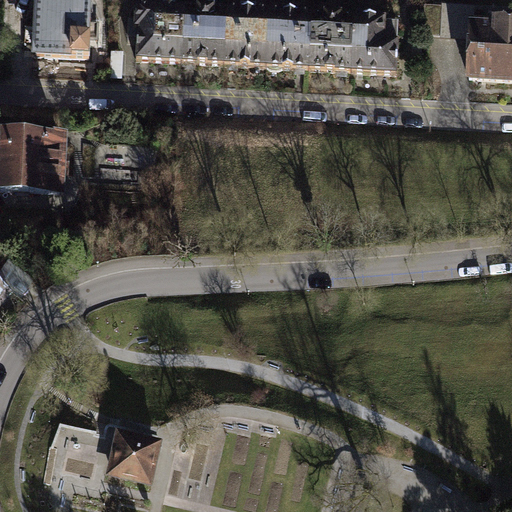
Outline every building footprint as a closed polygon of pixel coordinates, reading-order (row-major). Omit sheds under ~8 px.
[(31,0),(30,59),(87,60),(88,43),(96,43),(97,29),(88,29),(89,1),(31,0)] [(471,47),(470,88),(511,89),(511,20),(488,20),(488,26),(473,26),(474,9),(443,8),(442,46),(471,47)] [(141,66),(184,69),(187,13),(144,11),(141,66)] [(184,69),(226,71),(229,15),(187,13),(184,69)] [(226,71),(268,73),(271,17),(229,15),(226,71)] [(268,73),(311,75),(314,19),(271,17),(268,73)] [(311,75),(353,78),(356,22),(314,19),(311,75)] [(353,78),(396,80),(398,24),(356,22),(353,78)] [(0,199),(63,201),(63,182),(69,182),(70,159),(64,159),(65,139),(0,137),(0,199)] [(0,321),(21,295),(0,278),(0,321)] [(113,474),(148,482),(152,467),(157,468),(160,457),(155,456),(157,447),(121,439),(113,474)]
